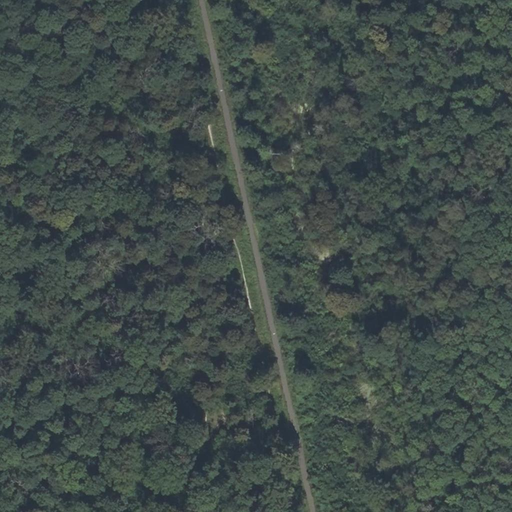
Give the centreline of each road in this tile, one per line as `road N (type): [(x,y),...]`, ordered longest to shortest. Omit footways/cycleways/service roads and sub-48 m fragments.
road 1 (unknown): [(293,511),(180,0)]
road 2 (track): [(312,511),(200,0)]
